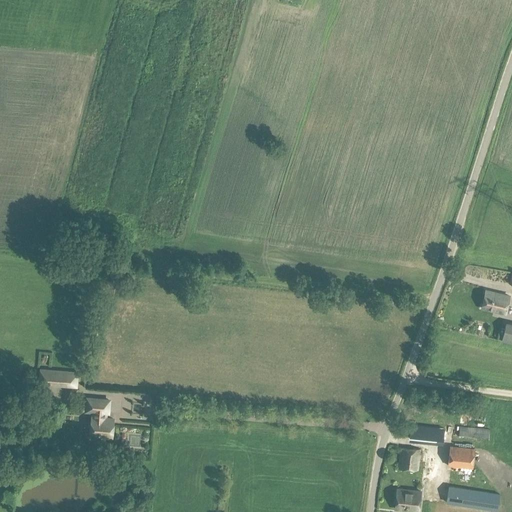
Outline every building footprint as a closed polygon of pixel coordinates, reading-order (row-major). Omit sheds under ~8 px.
[(509,295),(486,290),(482,309),(505,314),(509,295)] [(511,343),(511,323),(506,322),(502,341),(511,343)] [(40,363),(52,362),(52,350),(39,351),(40,363)] [(38,369),(36,385),(75,388),(76,371),(38,369)] [(104,439),(104,434),(112,435),(112,434),(113,433),(114,429),(113,428),(113,419),(105,418),(106,412),(108,412),(109,400),(88,398),(87,410),(93,411),(93,417),(92,417),(91,431),(94,431),(94,438),(104,439)] [(427,427),(411,425),(409,439),(426,441),(427,427)] [(459,467),(473,469),(475,448),(450,445),(448,466),(459,467)] [(403,448),(403,466),(422,466),(422,449),(403,448)] [(446,503),(498,511),(500,494),(448,486),(446,503)] [(419,511),(421,491),(398,489),(396,509),(419,511)]
